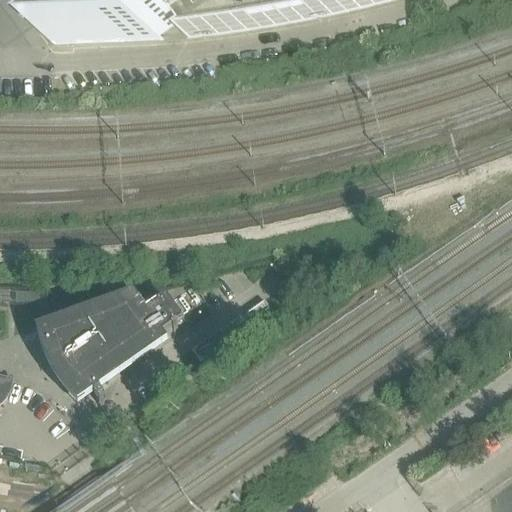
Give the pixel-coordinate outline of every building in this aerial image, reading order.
[(127,0),(64,45),(55,52),(166,46),(189,29),(196,39),(189,44),(208,42),(255,35),(302,26),(312,24),(359,14),(406,1),(410,0),(127,0)] [(48,310),(49,291),(29,290),(0,288),(0,307),(4,308),(14,308),(48,310)] [(168,346),(163,340),(182,326),(166,303),(146,317),(134,298),(36,333),(39,344),(44,359),(49,370),(56,382),(65,395),(72,402),(79,409),(168,346)] [(200,362),(247,330),(240,320),(194,353),(200,362)] [(0,409),(3,407),(6,404),(8,400),(10,398),(12,392),(13,387),(13,386),(13,385),(13,382),(13,381),(13,380),(12,379),(10,379),(9,379),(9,380),(9,381),(0,378),(0,409)]
